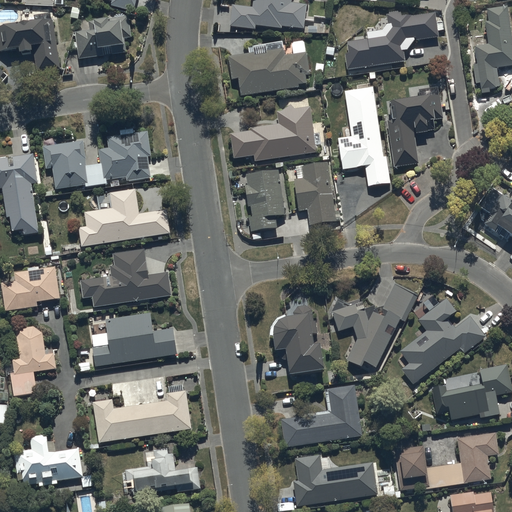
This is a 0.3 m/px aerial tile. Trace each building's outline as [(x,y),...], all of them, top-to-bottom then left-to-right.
[(107,0),(112,1),(111,5),(132,11),(135,0),(107,0)] [(255,28),(255,24),(281,27),(281,25),(303,28),(306,4),(290,2),(290,0),(252,0),(252,6),(233,4),(230,25),(255,28)] [(511,37),(507,6),(487,10),(488,20),(484,21),(488,44),(474,46),(477,63),(473,64),(476,82),(480,82),(482,94),(491,92),(490,87),(501,86),(497,67),(511,64),(511,37)] [(346,54),(348,69),(405,61),(404,49),(407,48),(415,39),(438,36),(435,12),(400,16),(400,12),(387,14),(388,24),(382,31),(367,32),(368,38),(348,40),(349,53),(346,54)] [(128,15),(126,16),(122,13),(116,14),(114,17),(108,18),(107,17),(93,19),(93,21),(88,21),(89,29),(75,32),(79,59),(126,51),(124,37),(131,36),(128,15)] [(3,23),(0,25),(0,47),(18,45),(19,51),(33,48),(36,72),(60,69),(53,20),(45,17),(3,23)] [(293,53),(305,51),(303,40),(292,42),(293,53)] [(249,52),(227,55),(231,79),(238,78),(241,96),(299,87),(299,84),(306,83),(305,74),(310,74),(307,51),(305,51),(293,53),(285,54),(283,41),(248,46),(249,52)] [(352,137),(338,139),(343,168),(365,165),(368,187),(391,183),(387,156),(384,156),(373,88),(345,92),(352,137)] [(387,121),(394,167),(419,163),(414,132),(435,129),(434,119),(444,117),(440,94),(432,95),(431,94),(389,100),(392,120),(387,121)] [(276,111),(278,123),(249,127),(249,129),(230,132),(234,157),(252,155),(253,162),(317,152),(311,106),(295,108),(291,104),(283,110),(276,111)] [(99,149),(101,163),(103,179),(106,178),(106,180),(126,177),(127,182),(145,179),(145,177),(150,176),(147,155),(150,155),(147,131),(134,133),(133,128),(119,130),(120,134),(107,136),(109,147),(99,149)] [(89,183),(87,165),(83,140),(43,146),(46,168),(53,167),(56,188),(85,184),(89,183)] [(37,231),(30,183),(36,182),(32,153),(0,157),(0,188),(2,188),(6,216),(10,215),(12,230),(22,229),(23,234),(37,231)] [(335,220),(326,161),(295,166),(297,179),(294,179),(299,210),(307,209),(310,224),(335,220)] [(101,163),(87,165),(89,183),(85,184),(85,186),(106,183),(106,180),(106,178),(103,179),(101,163)] [(284,213),(278,169),(246,174),(248,183),(245,184),(249,206),(250,206),(251,216),(248,216),(251,230),(276,227),(275,215),(284,213)] [(79,226),(82,245),(171,232),(167,209),(139,213),(136,189),(110,193),(112,208),(86,212),(88,225),(79,226)] [(511,198),(511,199),(502,192),(488,213),(492,216),(489,219),(488,218),(484,224),(508,240),(511,236),(511,235),(511,198)] [(62,247),(63,255),(80,252),(79,244),(62,247)] [(92,296),(93,306),(172,295),(169,271),(147,274),(144,248),(113,252),(115,264),(109,265),(111,276),(81,280),(83,298),(92,296)] [(16,281),(2,283),(6,310),(36,306),(36,301),(59,298),(55,267),(38,270),(38,267),(28,268),(28,271),(15,273),(16,281)] [(375,367),(399,318),(405,321),(419,294),(395,282),(382,308),(386,310),(384,315),(378,312),(376,305),(363,309),(361,302),(332,311),(338,330),(353,326),(356,338),(346,358),(361,365),(363,361),(375,367)] [(402,368),(414,383),(460,347),(464,353),(485,337),(471,316),(456,328),(453,324),(451,325),(446,318),(456,310),(446,298),(418,320),(427,330),(401,350),(410,362),(402,368)] [(273,334),(276,350),(285,348),(289,373),(323,368),(321,342),(314,343),(312,334),(318,333),(316,320),(314,320),(312,310),(306,305),(298,306),(293,312),(293,315),(287,316),(279,319),(274,326),(273,334)] [(93,346),(96,365),(176,353),(172,327),(153,330),(150,312),(105,319),(109,344),(93,346)] [(14,373),(10,374),(13,397),(37,394),(34,372),(55,369),(53,353),(46,354),(43,334),(33,326),(15,329),(19,359),(12,360),(14,373)] [(449,410),(451,419),(479,414),(480,417),(499,413),(496,395),(511,392),(506,364),(479,370),(482,384),(447,391),(445,383),(432,386),(437,413),(449,410)] [(327,412),(280,419),(284,446),(362,436),(355,385),(324,389),(327,412)] [(93,402),(99,442),(192,428),(186,390),(166,393),(167,400),(113,408),(112,399),(93,402)] [(461,463),(464,483),(491,478),(487,455),(498,453),(495,432),(457,437),(461,463)] [(24,480),(25,486),(84,477),(79,448),(56,451),(54,441),(49,442),(48,434),(30,437),(32,449),(13,452),(18,481),(24,480)] [(401,489),(423,486),(428,485),(426,468),(422,445),(395,450),(401,489)] [(134,480),(136,494),(177,489),(177,492),(201,489),(197,467),(175,470),(172,447),(153,450),(155,458),(151,458),(151,461),(147,462),(147,467),(125,470),(127,481),(134,480)] [(293,481),(297,506),(377,494),(372,462),(322,470),(320,454),(294,458),(298,480),(293,481)] [(464,483),(461,463),(426,468),(428,485),(423,486),(423,489),(464,483)] [(452,511),(494,511),(491,492),(474,494),(473,492),(450,495),(452,511)] [(279,501),(279,509),(295,509),(295,501),(279,501)] [(190,511),(189,502),(155,507),(156,511),(190,511)]
